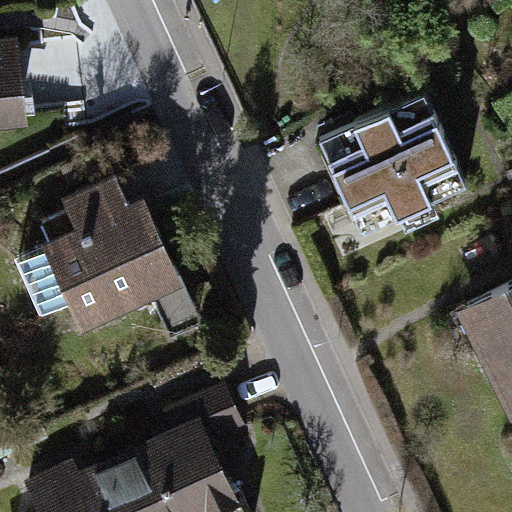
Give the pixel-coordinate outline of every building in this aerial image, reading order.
[(20,46),(0,47),(0,123),(29,120),(20,46)] [(424,81),(303,135),(349,239),(470,186),(424,81)] [(143,200),(46,247),(85,324),(181,277),(143,200)] [(511,283),(455,310),(511,429),(511,428),(511,283)] [(205,424),(27,497),(33,511),(217,511),(238,504),(205,424)]
